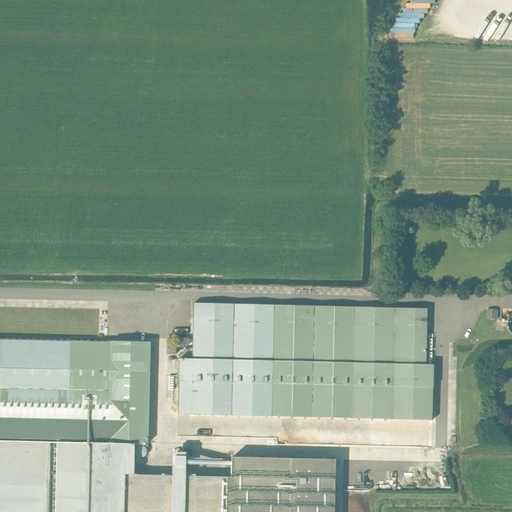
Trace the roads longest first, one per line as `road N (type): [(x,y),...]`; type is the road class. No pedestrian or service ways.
road 1 (unknown): [(160,292),(160,420),(175,429),(360,435),(373,511)]
road 2 (unknown): [(160,292),(448,296)]
road 3 (unknown): [(360,435),(445,428),(448,296)]
road 4 (unknown): [(0,290),(160,292)]
